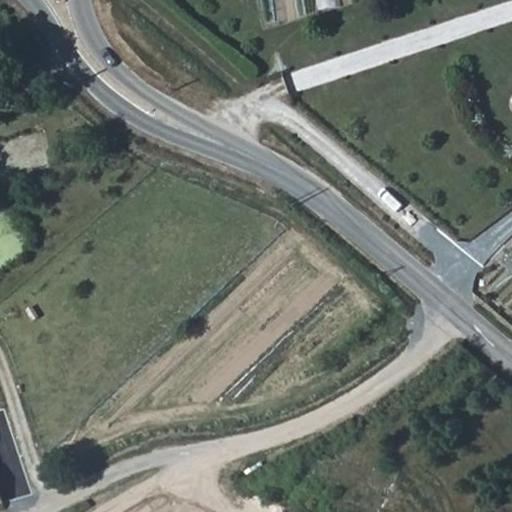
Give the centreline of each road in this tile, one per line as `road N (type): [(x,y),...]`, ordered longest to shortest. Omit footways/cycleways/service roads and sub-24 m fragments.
road 1 (tertiary): [(197,133),(325,198),(511,360)]
road 2 (tertiary): [(29,0),(106,96),(136,118),(197,133)]
road 3 (tertiary): [(197,133),(113,67),(77,0)]
